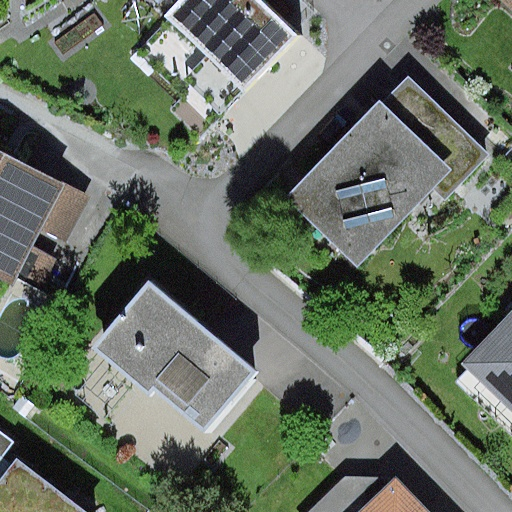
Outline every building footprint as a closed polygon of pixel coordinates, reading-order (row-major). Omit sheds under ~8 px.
[(301,37),(262,0),(182,0),(134,49),(213,126),(301,37)] [(511,0),(499,0),(511,12),(511,0)] [(410,80),(384,107),(442,162),(468,134),(410,80)] [(384,107),(379,101),(285,200),(354,266),(430,187),(449,204),(493,158),(468,134),(442,162),(384,107)] [(0,152),(0,280),(10,285),(62,185),(0,152)] [(148,283),(92,350),(151,399),(156,393),(205,434),(256,373),(148,283)] [(511,293),(511,310),(460,366),(466,372),(511,415),(511,292),(511,293)] [(511,415),(466,372),(454,384),(511,438),(511,415)] [(0,463),(3,459),(15,443),(0,431),(0,463)] [(0,482),(13,466),(3,459),(0,463),(0,482)] [(0,482),(0,511),(85,511),(16,461),(13,466),(0,482)] [(306,511),(429,511),(397,478),(369,504),(344,477),(306,511)] [(397,478),(344,477),(369,504),(397,478)]
